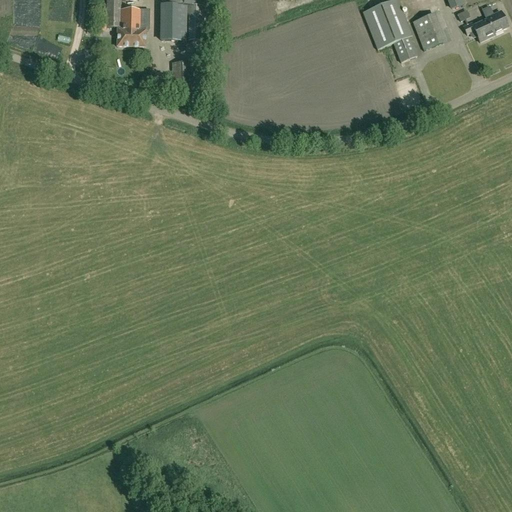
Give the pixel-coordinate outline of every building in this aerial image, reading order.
[(107,0),(107,28),(120,29),(120,31),(118,31),(118,48),(146,48),(146,31),(142,31),(142,11),(121,11),(121,0),(107,0)] [(206,8),(205,0),(161,0),(162,6),(160,6),(160,42),(187,42),(187,17),(189,18),(188,42),(203,42),(203,8),(206,8)] [(448,0),(452,10),(466,5),(464,0),(448,0)] [(417,59),(410,39),(413,38),(398,1),(364,14),(378,52),(394,45),(401,65),(417,59)] [(509,30),(501,14),(494,17),(490,8),(483,11),(482,12),(487,22),(488,22),(495,38),(496,38),(495,36),(509,30)] [(424,53),(443,46),(432,17),(413,24),(424,53)] [(481,45),(495,38),(488,22),(487,22),(473,28),(471,24),(463,28),(467,37),(470,36),(471,38),(475,40),(478,38),(481,45)] [(174,95),(194,94),(193,64),(173,64),(174,95)]
